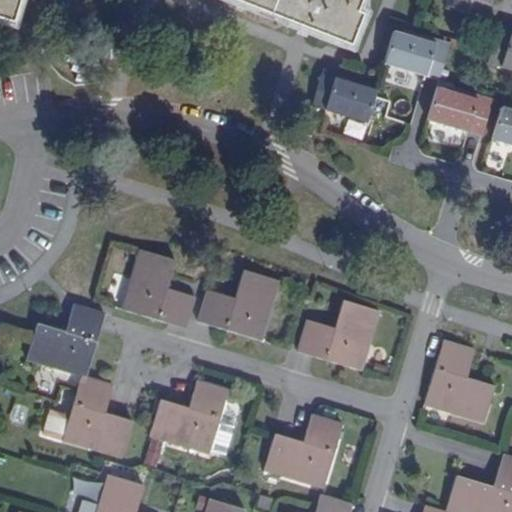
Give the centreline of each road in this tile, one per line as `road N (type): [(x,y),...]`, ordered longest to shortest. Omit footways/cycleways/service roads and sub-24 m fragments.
road 1 (residential): [(45,112),(154,118),(228,135),(310,171),(447,256)]
road 2 (residential): [(155,344),(399,415)]
road 3 (residential): [(399,415),(447,256)]
road 4 (residential): [(45,112),(0,250)]
